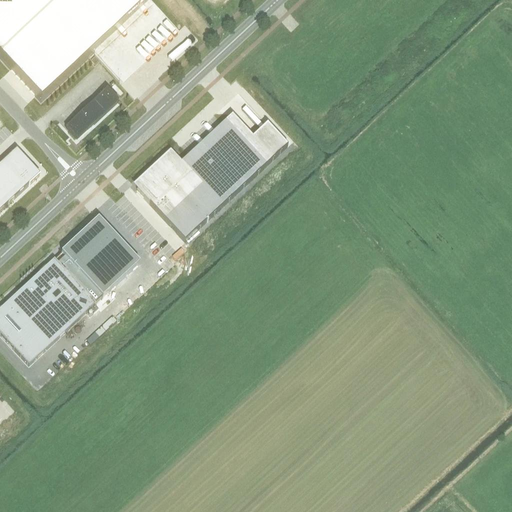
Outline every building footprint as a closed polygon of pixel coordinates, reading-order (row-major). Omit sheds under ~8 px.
[(0,0),(0,60),(40,103),(69,77),(97,50),(92,44),(118,20),(139,0),(0,0)] [(117,82),(114,84),(121,92),(124,90),(117,82)] [(106,91),(69,126),(78,136),(91,128),(117,103),(106,91)] [(144,185),(137,192),(184,243),(287,148),(267,126),(252,139),(231,117),(180,165),(169,153),(140,180),(144,185)] [(39,177),(16,152),(0,166),(0,186),(13,201),(39,177)] [(0,213),(13,201),(0,186),(0,213)] [(53,261),(31,282),(73,327),(139,265),(97,221),(61,255),(64,258),(57,265),(53,261)] [(31,282),(9,302),(51,347),(73,327),(31,282)] [(9,302),(0,310),(0,337),(28,368),(51,347),(9,302)]
